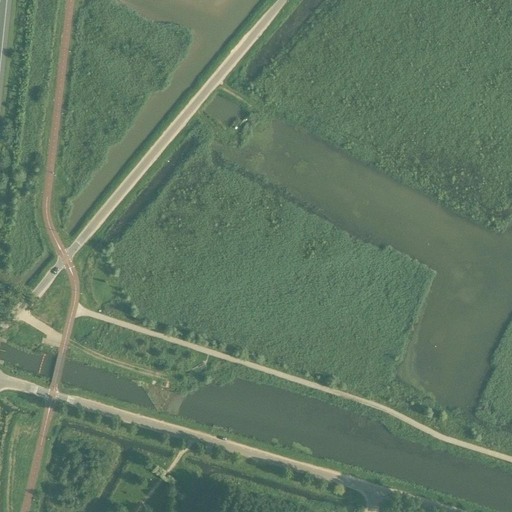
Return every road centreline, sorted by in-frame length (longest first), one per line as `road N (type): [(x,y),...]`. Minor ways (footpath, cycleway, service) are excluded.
road 1 (unclassified): [(0,330),(282,0)]
road 2 (tertiary): [(378,491),(0,381)]
